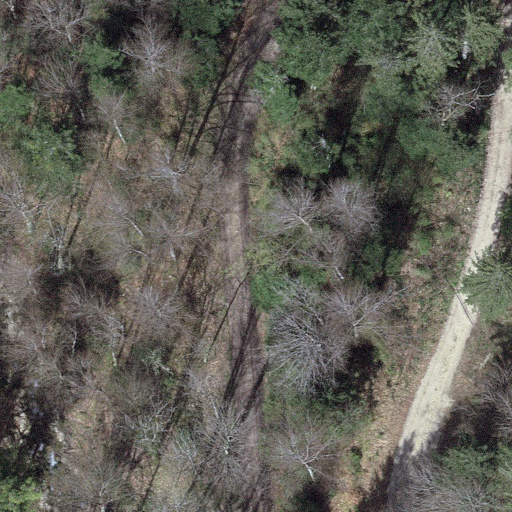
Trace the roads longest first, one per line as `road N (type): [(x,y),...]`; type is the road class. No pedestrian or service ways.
road 1 (track): [(506,0),(470,206),(409,461),(414,511)]
road 2 (track): [(327,0),(280,124),(295,424),(289,511)]
